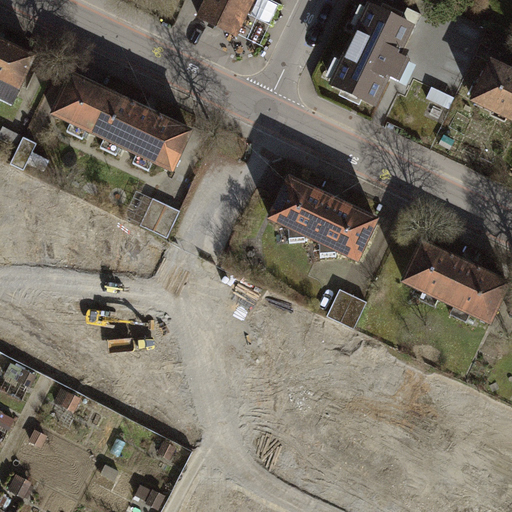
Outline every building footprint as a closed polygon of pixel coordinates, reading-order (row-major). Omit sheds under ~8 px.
[(209,0),(201,18),(237,35),(253,0),(209,0)] [(402,24),(372,9),(334,89),(376,109),(391,78),(400,82),(408,65),(399,61),(414,31),(416,31),(423,16),(409,10),(402,24)] [(0,41),(0,100),(18,109),(23,99),(29,101),(47,64),(0,41)] [(511,73),(496,66),(478,105),(511,120),(511,73)] [(81,77),(60,121),(79,130),(74,140),(94,150),(99,139),(117,148),(113,158),(129,166),(134,156),(153,165),(148,174),(164,182),(168,172),(179,177),(200,135),(81,77)] [(0,135),(0,138),(19,148),(24,138),(4,128),(0,135)] [(24,138),(19,148),(11,164),(25,171),(28,164),(45,172),(50,161),(33,152),(37,144),(24,138)] [(375,223),(293,184),(274,223),(357,262),(375,223)] [(181,211),(154,198),(141,226),(168,238),(181,211)] [(509,287),(426,248),(407,286),(491,326),(509,287)] [(367,302),(341,289),(328,316),(355,329),(367,302)] [(37,378),(25,371),(19,384),(31,390),(37,378)] [(24,416),(10,409),(3,421),(17,428),(24,416)] [(118,418),(107,412),(97,431),(109,437),(118,418)] [(47,427),(37,422),(28,439),(38,444),(47,427)] [(182,471),(157,458),(152,469),(177,482),(182,471)] [(26,472),(13,466),(4,484),(17,490),(26,472)] [(74,491),(45,477),(40,486),(70,501),(74,491)]
